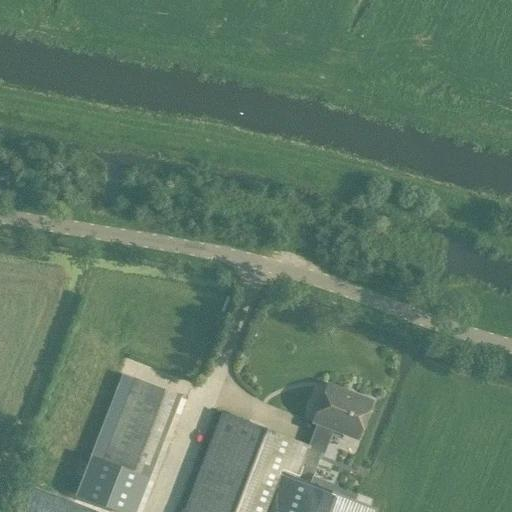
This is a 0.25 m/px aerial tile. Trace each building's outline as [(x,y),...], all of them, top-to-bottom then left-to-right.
[(127,395),(102,462),(147,479),(172,412),(178,397),(134,379),(127,395)] [(308,447),(308,448),(320,453),(323,454),(332,430),(341,434),(343,429),(358,435),(371,401),(354,395),(352,400),(325,389),(312,423),(317,424),(308,447)] [(221,413),(183,511),(371,511),(372,509),(361,505),(356,503),(349,500),(348,500),(308,485),(320,453),(308,448),(308,447),(221,413)] [(97,476),(88,494),(114,505),(112,510),(117,511),(131,511),(139,495),(97,476)] [(79,511),(29,494),(22,511),(79,511)]
